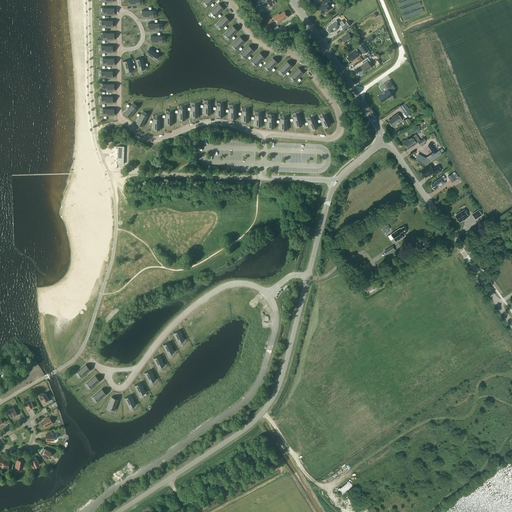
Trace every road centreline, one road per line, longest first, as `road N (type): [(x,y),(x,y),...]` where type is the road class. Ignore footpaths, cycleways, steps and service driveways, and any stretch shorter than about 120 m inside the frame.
road 1 (unclassified): [(118,511),(249,426),(268,405),(331,191),(380,142)]
road 2 (tertiary): [(511,323),(393,149),(380,142)]
road 3 (tertiary): [(380,142),(375,121),(291,0)]
road 4 (track): [(261,414),(317,483),(327,487),(345,475)]
